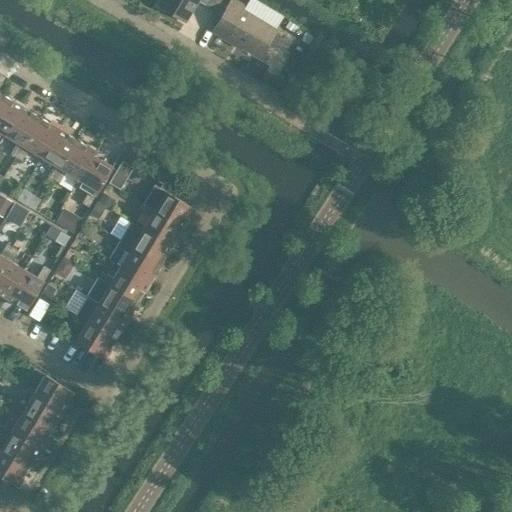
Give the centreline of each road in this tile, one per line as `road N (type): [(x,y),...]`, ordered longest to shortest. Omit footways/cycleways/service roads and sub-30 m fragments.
road 1 (unclassified): [(136,511),(470,0)]
road 2 (residential): [(0,58),(211,181),(215,213),(117,374),(94,389),(0,331)]
road 3 (residential): [(273,105),(102,0)]
